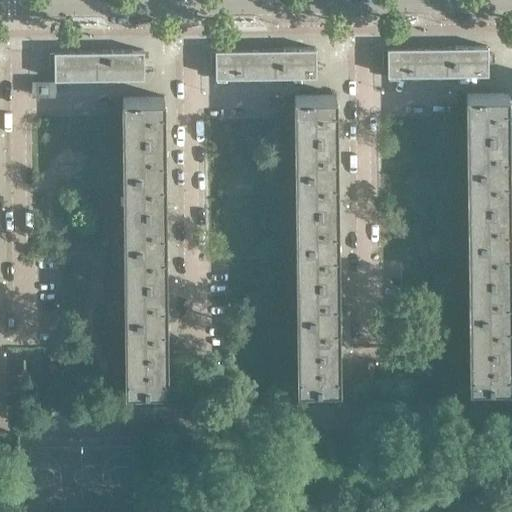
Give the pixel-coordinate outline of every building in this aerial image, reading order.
[(487,73),(487,45),(387,46),(387,74),(487,73)] [(315,75),(315,47),(215,48),(215,76),(315,75)] [(143,77),(143,49),(54,50),(54,78),(143,77)] [(57,96),(54,80),(32,81),(32,94),(57,96)] [(508,165),(507,111),(507,91),(465,92),(466,165),(508,165)] [(336,167),(335,113),(335,93),(295,92),(294,167),(336,167)] [(164,169),(163,115),(163,95),(122,95),(122,169),(164,169)] [(509,237),(508,184),(508,165),(466,165),(467,238),(509,237)] [(337,239),(336,185),(336,167),(294,167),(295,240),(337,239)] [(165,241),(164,187),(164,169),(122,169),(123,242),(165,241)] [(510,310),(509,256),(509,237),(467,238),(468,310),(510,310)] [(338,312),(337,258),(337,239),(295,240),(296,312),(338,312)] [(166,314),(165,260),(165,241),(123,242),(124,314),(166,314)] [(510,383),(510,328),(510,310),(468,310),(469,364),(469,384),(510,383)] [(338,385),(338,330),(338,312),(296,312),(297,386),(338,385)] [(167,386),(166,332),(166,314),(124,314),(125,387),(167,386)]
